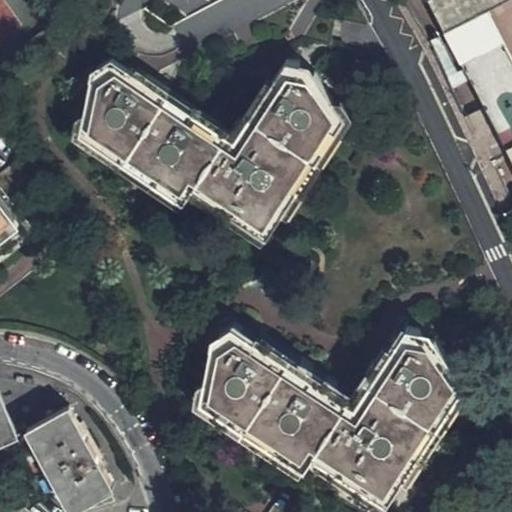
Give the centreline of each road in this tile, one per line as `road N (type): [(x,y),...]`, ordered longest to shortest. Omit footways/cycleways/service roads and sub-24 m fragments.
road 1 (residential): [(511,282),(373,0)]
road 2 (residential): [(0,352),(72,369),(97,384),(137,435),(168,501)]
